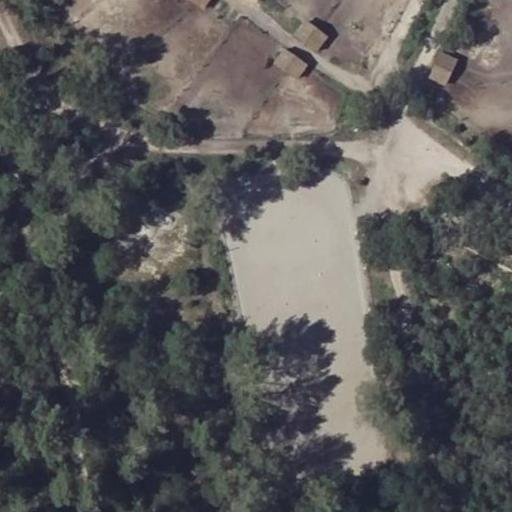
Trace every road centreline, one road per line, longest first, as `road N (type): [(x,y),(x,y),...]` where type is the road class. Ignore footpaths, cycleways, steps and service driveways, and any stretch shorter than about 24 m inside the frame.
road 1 (track): [(511,202),(471,176),(379,146),(453,0)]
road 2 (track): [(396,114),(241,0)]
